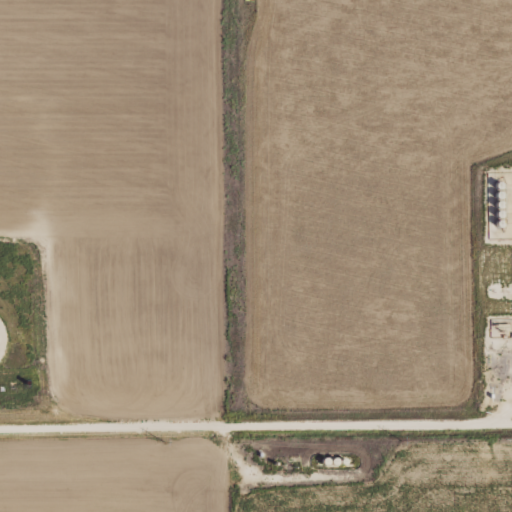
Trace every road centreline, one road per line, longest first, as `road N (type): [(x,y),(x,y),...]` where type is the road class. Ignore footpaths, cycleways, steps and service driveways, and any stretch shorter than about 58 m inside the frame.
road 1 (residential): [(0,426),(511,419)]
road 2 (residential): [(253,421),(250,0)]
